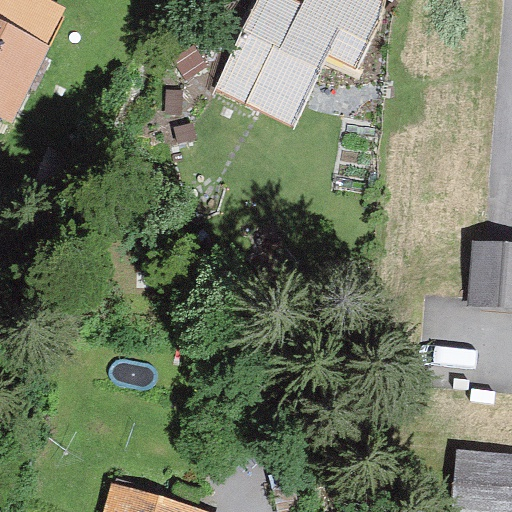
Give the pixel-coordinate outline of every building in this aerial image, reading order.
[(392,0),(304,0),(303,2),(299,0),(257,0),(214,88),(294,128),(329,56),(358,70),(392,0)] [(35,46),(0,28),(0,114),(20,76),(35,84),(44,67),(28,58),(35,46)] [(511,302),(511,258),(483,256),(480,300),(511,302)] [(511,511),(511,452),(462,448),(456,509),(488,511),(511,511)] [(207,511),(128,489),(121,511),(207,511)]
